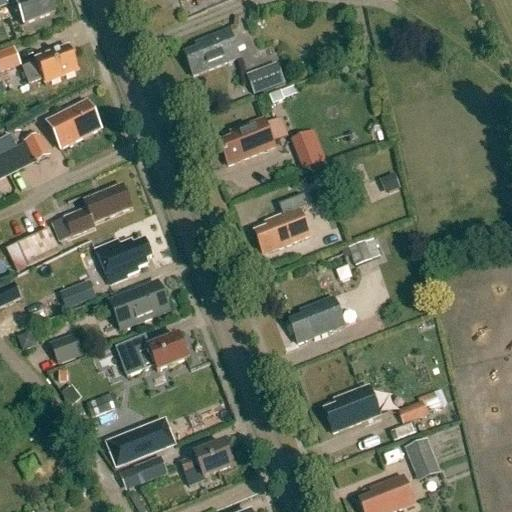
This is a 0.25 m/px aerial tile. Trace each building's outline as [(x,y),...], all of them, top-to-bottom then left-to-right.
[(5,0),(0,0),(0,11),(9,9),(5,0)] [(21,0),(12,4),(22,29),(54,17),(47,0),(21,0)] [(196,53),(183,58),(192,81),(239,62),(228,34),(194,48),(196,53)] [(34,63),(35,66),(21,72),(27,89),(41,83),(43,88),(77,75),(67,50),(34,63)] [(14,51),(0,56),(0,77),(21,70),(14,51)] [(276,67),(246,78),(254,99),(284,87),(276,67)] [(95,118),(96,115),(91,106),(89,105),(86,106),(46,126),(59,154),(100,134),(92,119),(95,118)] [(230,141),(218,146),(227,169),(273,151),(262,122),(228,135),(230,141)] [(302,173),(328,164),(317,130),(291,139),(302,173)] [(24,145),(35,167),(50,159),(40,139),(38,140),(37,139),(24,145)] [(0,160),(0,167),(8,182),(29,171),(18,151),(0,160)] [(91,227),(130,212),(121,190),(82,205),(85,213),(50,227),(58,245),(93,231),(91,227)] [(265,231),(253,235),(262,259),(309,241),(298,214),(307,210),(302,199),(276,208),(280,219),(263,225),(265,231)] [(49,233),(6,253),(16,276),(60,255),(49,233)] [(146,267),(144,262),(150,260),(143,244),(131,248),(130,245),(118,250),(115,244),(94,253),(108,288),(126,281),(125,279),(137,274),(136,271),(146,267)] [(349,255),(356,272),(372,265),(365,248),(349,255)] [(59,293),(67,312),(96,299),(88,281),(59,293)] [(166,314),(155,286),(107,306),(118,333),(166,314)] [(298,315),(300,320),(288,324),(297,348),(344,329),(333,301),(298,315)] [(58,370),(83,360),(75,338),(49,348),(58,370)] [(156,375),(186,363),(185,361),(188,360),(184,348),(181,350),(177,340),(149,351),(145,340),(115,352),(127,380),(154,370),(156,375)] [(368,391),(333,404),(335,409),(323,414),(330,432),(330,431),(333,437),(338,434),(379,419),(368,391)] [(113,397),(87,408),(93,421),(119,411),(113,397)] [(403,429),(428,419),(422,405),(397,415),(403,429)] [(164,425),(105,448),(115,470),(173,449),(164,425)] [(440,477),(426,443),(404,452),(418,486),(440,477)] [(183,477),(191,474),(198,471),(201,481),(230,470),(221,446),(192,457),(193,460),(178,465),(183,477)] [(141,489),(168,478),(161,460),(134,471),(141,489)] [(403,480),(362,495),(364,500),(358,503),(362,511),(403,511),(414,508),(403,480)]
